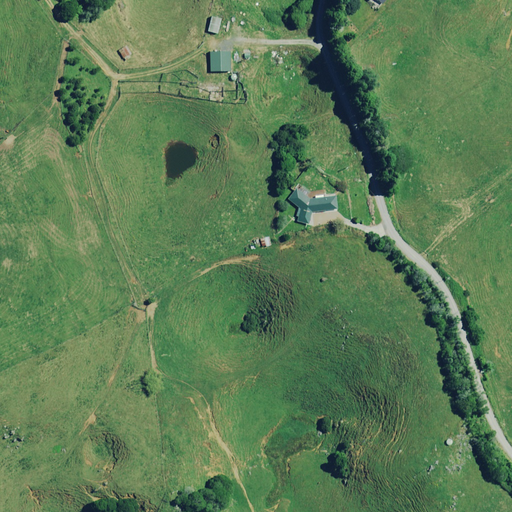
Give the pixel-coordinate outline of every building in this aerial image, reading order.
[(221,19),(211,16),(207,31),(217,34),(221,19)] [(127,46),(119,50),(125,62),(131,59),(129,56),(131,55),(127,46)] [(227,83),(227,55),(203,55),(203,82),(199,82),(199,94),(217,94),(217,83),(227,83)] [(311,213),(338,209),(336,196),(324,197),(323,195),(315,196),(315,199),(312,199),(296,188),(287,199),(298,207),(295,216),(298,217),(296,222),(308,225),(311,213)] [(271,245),(269,237),(260,239),(262,247),(271,245)]
